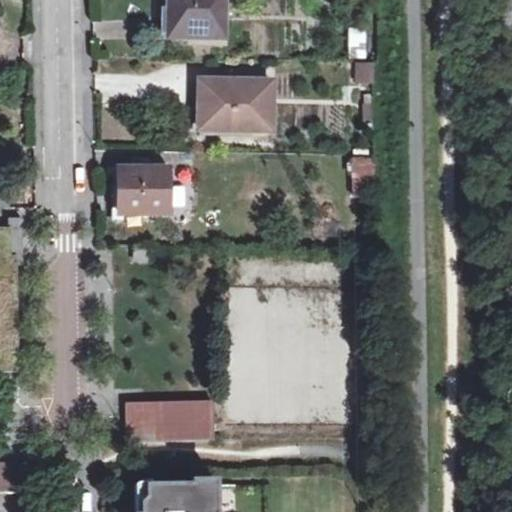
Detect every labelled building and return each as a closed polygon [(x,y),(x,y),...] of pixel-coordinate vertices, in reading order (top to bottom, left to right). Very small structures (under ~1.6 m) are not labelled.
[(223,0),(162,0),(162,36),(223,36),(223,0)] [(372,16),(371,0),(355,0),(356,16),(372,16)] [(373,80),(373,62),(356,62),(357,80),(373,80)] [(195,81),(194,103),(194,129),(248,131),(265,131),(266,82),(195,81)] [(248,137),(248,131),(194,129),(194,103),(188,102),(187,136),(248,137)] [(373,154),(352,154),(352,195),(373,194),(373,154)] [(118,214),(168,213),(168,167),(118,168),(118,214)] [(0,206),(11,207),(11,187),(0,187),(0,206)] [(0,371),(17,371),(15,265),(15,227),(0,227),(0,371)] [(148,245),(129,244),(129,255),(147,255),(148,245)] [(124,438),(211,437),(211,398),(124,400),(124,438)] [(19,462),(0,462),(0,491),(19,491),(19,462)] [(214,511),(214,478),(191,478),(190,482),(145,483),(146,493),(140,501),(139,511),(134,511),(214,511)]
